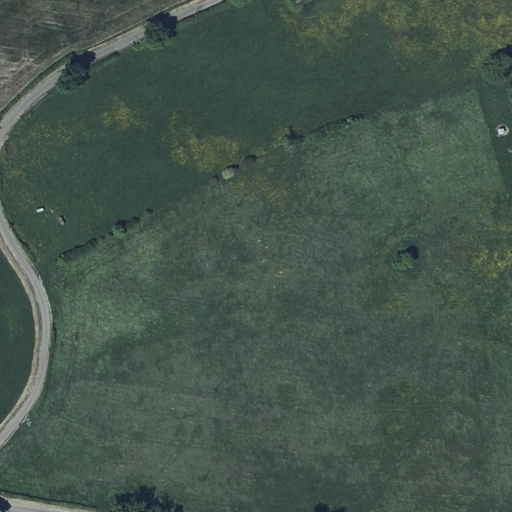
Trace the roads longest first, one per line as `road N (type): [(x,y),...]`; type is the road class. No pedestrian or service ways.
road 1 (unclassified): [(214,0),(59,76),(0,130)]
road 2 (unclassified): [(0,217),(35,285),(44,349),(29,403),(0,439)]
